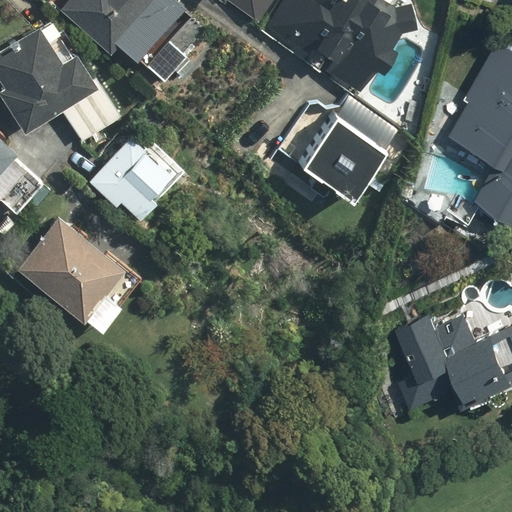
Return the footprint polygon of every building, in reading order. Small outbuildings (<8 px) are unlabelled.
[(187,0),(65,0),(64,2),(113,43),(122,32),(144,50),(187,0)] [(241,0),(261,13),(269,0),(241,0)] [(419,0),(285,0),(273,24),(374,77),(406,17),(422,13),(419,0)] [(87,133),(125,107),(80,42),(67,50),(44,15),(0,44),(0,64),(9,78),(3,82),(30,122),(64,99),(87,133)] [(511,38),(510,37),(464,127),(505,147),(483,191),(511,205),(511,38)] [(394,139),(342,104),(311,150),(363,185),(394,139)] [(0,169),(23,142),(0,122),(0,169)] [(146,205),(179,163),(130,125),(92,173),(119,194),(124,188),(146,205)] [(131,256),(62,209),(25,263),(94,310),(131,256)] [(423,364),(403,373),(417,403),(478,375),(483,386),(511,372),(511,320),(481,335),(469,309),(447,319),(441,307),(405,324),(423,364)]
